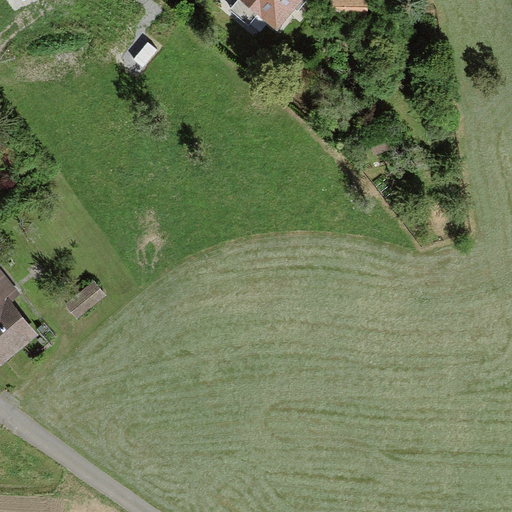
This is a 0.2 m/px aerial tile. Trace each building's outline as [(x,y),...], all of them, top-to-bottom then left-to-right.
[(235,0),(231,6),(249,21),(260,8),(278,23),(297,0),(235,0)] [(331,0),(331,21),(368,22),(368,0),(331,0)] [(340,59),(322,68),(333,91),(351,83),(340,59)] [(0,264),(0,358),(2,361),(40,331),(14,299),(22,293),(0,264)] [(95,278),(65,302),(78,317),(107,294),(95,278)]
